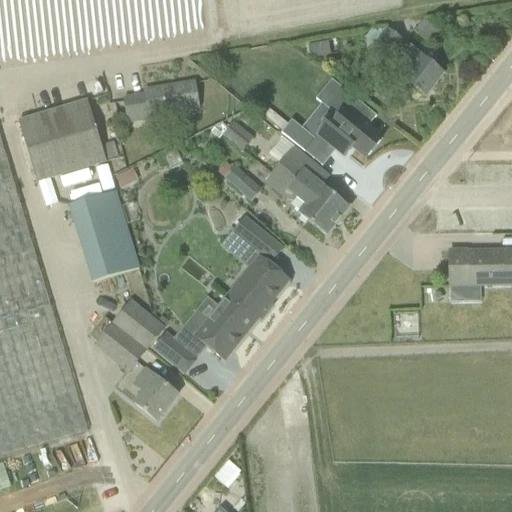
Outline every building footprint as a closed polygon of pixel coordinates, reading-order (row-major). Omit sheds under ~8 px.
[(386,68),(404,44),(386,30),(367,54),(386,68)] [(328,43),(307,47),(309,55),(318,58),(330,56),(328,43)] [(425,99),(444,75),(408,47),(397,61),(411,71),(402,81),(425,99)] [(279,91),(299,85),(289,49),(230,67),(237,90),(275,79),(279,91)] [(331,82),(315,101),(334,116),(318,137),(344,158),(351,148),(366,160),(382,140),(368,128),(376,118),(331,82)] [(198,111),(197,104),(194,85),(144,93),(145,97),(123,100),(127,126),(150,123),(149,119),(198,111)] [(36,185),(106,164),(105,162),(101,148),(87,102),(18,123),(36,185)] [(304,153),(314,140),(291,121),(281,134),(304,153)] [(241,153),(251,140),(232,124),(221,137),(241,153)] [(0,459),(87,434),(0,140),(0,459)] [(113,144),(101,148),(105,162),(117,159),(113,144)] [(302,172),(310,163),(293,149),(278,167),(315,197),(312,201),(338,222),(349,209),(321,188),(302,172)] [(234,167),(231,170),(225,165),(216,175),(250,205),(262,192),(234,167)] [(312,201),(315,197),(278,167),(264,185),(281,200),(286,193),(303,207),(297,215),(325,238),(338,222),(312,201)] [(123,175),(114,179),(120,190),(128,186),(123,175)] [(143,270),(120,192),(75,205),(98,283),(143,270)] [(244,219),(231,235),(253,253),(266,237),(244,219)] [(511,252),(469,253),(449,253),(449,289),(449,304),(480,303),(480,289),(511,288),(511,252)] [(259,258),(226,298),(257,323),(259,320),(261,322),(272,307),(271,306),(289,283),(259,258)] [(257,323),(226,298),(194,339),(224,364),(257,323)] [(164,330),(148,318),(130,303),(111,325),(104,319),(89,338),(96,344),(94,347),(128,375),(164,330)] [(165,335),(153,351),(184,376),(196,360),(165,335)] [(155,424),(177,397),(146,372),(133,386),(143,394),(134,406),(155,424)]
